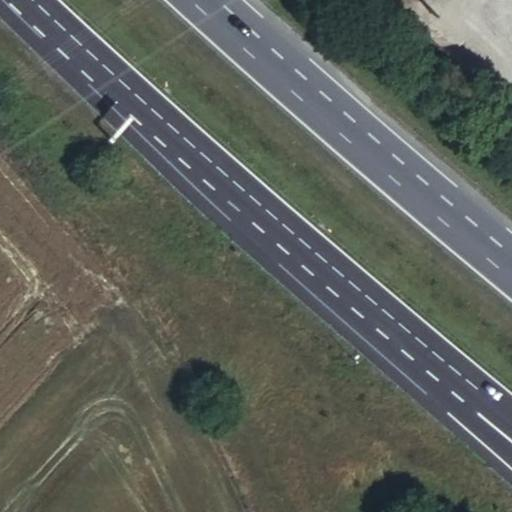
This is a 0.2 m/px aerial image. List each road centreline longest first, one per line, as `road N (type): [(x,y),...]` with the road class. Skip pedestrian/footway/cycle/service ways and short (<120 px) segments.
road 1 (motorway): [(32,0),(511,417)]
road 2 (motorway): [(511,272),(190,0)]
